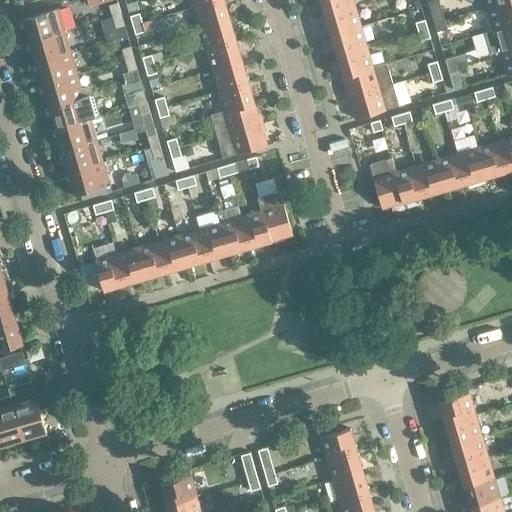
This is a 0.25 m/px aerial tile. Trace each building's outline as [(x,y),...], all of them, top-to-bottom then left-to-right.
[(218,0),(193,8),(199,28),(230,19),(223,0),(218,0)] [(353,0),(319,0),(324,14),(355,5),(353,0)] [(511,0),(484,0),(487,8),(511,0)] [(511,0),(487,8),(493,30),(511,24),(511,0)] [(108,5),(112,17),(121,14),(117,3),(108,5)] [(324,14),(330,35),(361,26),(355,5),(324,14)] [(23,19),(30,41),(64,31),(58,10),(59,9),(58,8),(23,19)] [(473,11),(459,19),(464,28),(478,21),(473,11)] [(130,16),(132,25),(142,23),(139,13),(130,16)] [(432,16),(434,24),(445,21),(442,13),(432,16)] [(124,26),(121,14),(112,17),(115,29),(124,26)] [(199,28),(205,49),(236,40),(230,19),(199,28)] [(415,23),(418,32),(427,29),(425,20),(415,23)] [(447,29),(445,21),(434,24),(436,32),(447,29)] [(142,23),(132,25),(135,35),(145,32),(142,23)] [(491,55),(500,52),(511,48),(511,24),(493,30),(485,33),(491,55)] [(330,35),(336,56),(367,47),(361,26),(330,35)] [(427,29),(418,32),(421,41),(430,38),(427,29)] [(71,53),(64,31),(30,41),(36,63),(71,53)] [(99,33),(86,41),(93,54),(107,46),(99,33)] [(211,70),(242,61),(236,40),(205,49),(211,70)] [(121,49),(125,61),(134,58),(130,46),(121,49)] [(336,56),(342,77),(373,68),(373,67),(367,47),(336,56)] [(511,48),(500,52),(506,75),(511,73),(511,48)] [(36,63),(42,85),(77,75),(71,53),(36,63)] [(94,53),(94,65),(115,65),(114,53),(94,53)] [(444,60),(447,68),(457,65),(467,62),(465,54),(444,60)] [(142,58),(144,67),(154,64),(151,55),(142,58)] [(134,58),(125,61),(128,72),(137,70),(134,58)] [(211,70),(217,91),(248,82),(242,61),(211,70)] [(427,64),(430,73),(440,71),(437,61),(427,64)] [(347,99),(349,98),(348,98),(393,85),(386,63),(373,67),(373,68),(342,77),(348,97),(346,97),(347,99)] [(157,73),(154,64),(144,67),(147,76),(157,73)] [(457,65),(447,68),(454,90),(464,87),(457,65)] [(440,71),(430,73),(433,83),(442,80),(440,71)] [(92,89),(110,84),(107,74),(89,79),(92,89)] [(42,85),(49,107),(83,97),(77,75),(42,85)] [(254,103),(248,82),(217,91),(223,111),(223,112),(254,103)] [(399,106),(393,85),(348,98),(349,98),(355,119),(399,106)] [(492,87),(483,90),(486,99),(495,97),(492,87)] [(134,93),(137,105),(147,102),(143,90),(134,93)] [(486,99),(483,90),(474,92),(476,102),(486,99)] [(462,96),(466,107),(474,105),(471,93),(462,96)] [(55,129),(90,119),(99,116),(92,94),(83,97),(49,107),(55,129)] [(466,107),(462,96),(454,98),(459,116),(467,114),(466,107)] [(154,100),(157,109),(166,106),(164,97),(154,100)] [(450,99),(441,102),(444,112),(453,109),(450,99)] [(150,114),(147,102),(137,105),(141,116),(150,114)] [(441,102),(432,105),(435,114),(444,112),(441,102)] [(210,115),(216,136),(260,123),(260,124),(262,123),(262,122),(260,123),(254,103),(223,112),(223,111),(210,115)] [(133,120),(131,106),(103,109),(105,124),(133,120)] [(166,106),(157,109),(160,118),(169,115),(166,106)] [(409,111),(400,114),(403,124),(412,121),(409,111)] [(400,114),(391,117),(393,127),(403,124),(400,114)] [(55,129),(62,151),(96,140),(90,119),(55,129)] [(382,130),(379,120),(370,123),(373,133),(382,130)] [(267,145),(260,124),(260,123),(216,136),(223,158),(267,145)] [(150,148),(159,146),(153,124),(136,129),(137,133),(145,131),(150,148)] [(193,140),(196,154),(218,149),(214,135),(193,140)] [(511,170),(511,137),(498,141),(507,172),(511,170)] [(166,141),(169,150),(179,148),(176,138),(166,141)] [(62,151),(68,172),(103,162),(96,140),(62,151)] [(498,141),(477,147),(486,178),(507,172),(498,141)] [(163,157),(159,146),(150,148),(154,160),(163,157)] [(466,184),(486,178),(477,147),(457,153),(466,184)] [(181,157),(179,148),(169,150),(172,160),(181,157)] [(457,153),(436,159),(445,190),(466,184),(457,153)] [(256,157),(246,159),(249,169),(259,166),(256,157)] [(395,172),(395,171),(392,158),(369,165),(382,209),(404,202),(395,172)] [(445,190),(436,159),(415,166),(424,196),(445,190)] [(103,162),(68,172),(75,195),(80,194),(95,189),(110,185),(110,183),(109,184),(103,162)] [(235,163),(226,166),(228,175),(238,172),(235,163)] [(226,166),(216,168),(219,178),(228,175),(226,166)] [(415,166),(395,171),(395,172),(404,202),(424,196),(415,166)] [(124,174),(120,179),(124,188),(139,183),(137,175),(136,173),(130,174),(129,173),(124,174)] [(193,175),(184,178),(187,187),(196,185),(193,175)] [(184,178),(175,181),(178,190),(187,187),(184,178)] [(95,189),(80,194),(82,200),(97,195),(97,196),(112,191),(110,185),(95,189)] [(152,187),(143,190),(146,200),(155,197),(152,187)] [(143,190),(134,193),(136,202),(146,200),(143,190)] [(261,211),(270,241),(292,235),(279,191),(256,198),(260,211),(261,211)] [(111,200),(101,202),(104,212),(113,209),(111,200)] [(101,202),(92,205),(95,215),(104,212),(101,202)] [(113,209),(104,212),(107,223),(117,220),(113,209)] [(261,211),(260,211),(241,217),(250,248),(270,241),(261,211)] [(250,248),(241,217),(220,223),(229,254),(250,248)] [(220,223),(199,229),(208,260),(229,254),(220,223)] [(199,229),(179,235),(188,266),(208,260),(199,229)] [(188,266),(179,235),(158,241),(167,272),(188,266)] [(158,241),(137,247),(146,278),(167,272),(158,241)] [(137,247),(116,253),(125,284),(146,278),(137,247)] [(125,284),(116,253),(95,260),(104,291),(125,284)] [(3,278),(0,278),(0,302),(10,300),(3,278)] [(0,302),(0,326),(16,322),(10,300),(0,302)] [(16,322),(0,326),(0,350),(23,344),(16,322)] [(0,358),(0,362),(2,370),(25,364),(22,352),(0,358)] [(8,389),(10,396),(23,440),(46,433),(31,381),(8,389)] [(445,424),(475,415),(469,394),(438,403),(445,424)] [(10,396),(0,399),(0,446),(23,440),(10,396)] [(445,424),(451,445),(481,436),(475,415),(445,424)] [(319,438),(326,459),(356,450),(350,429),(319,438)] [(451,445),(457,466),(487,457),(481,436),(451,445)] [(326,459),(332,480),(363,471),(356,450),(326,459)] [(245,473),(255,470),(250,453),(240,456),(245,473)] [(457,466),(463,486),(494,477),(487,457),(457,466)] [(263,468),(265,477),(275,474),(272,465),(263,468)] [(245,473),(248,482),(257,479),(255,470),(245,473)] [(332,480),(338,501),(369,492),(363,471),(332,480)] [(275,474),(265,477),(268,486),(278,484),(275,474)] [(166,506),(197,497),(191,475),(160,485),(166,506)] [(463,486),(469,507),(500,498),(494,477),(463,486)] [(257,479),(248,482),(251,491),(260,489),(257,479)] [(338,501),(341,511),(374,511),(369,492),(338,501)] [(166,506),(168,511),(201,511),(197,497),(166,506)] [(469,507),(470,511),(503,511),(500,498),(469,507)]
